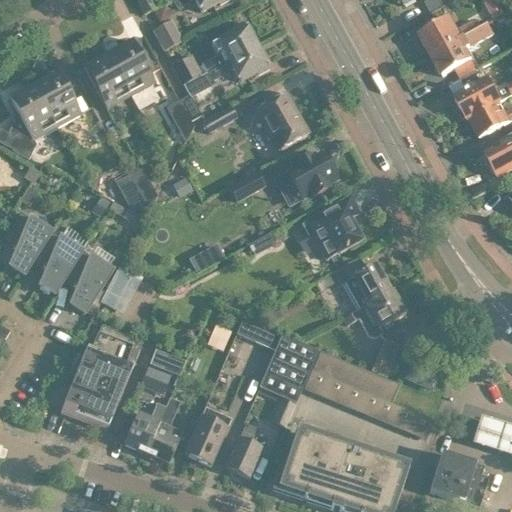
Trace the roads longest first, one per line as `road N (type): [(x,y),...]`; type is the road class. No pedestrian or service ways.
road 1 (tertiary): [(511,324),(453,258),(315,0)]
road 2 (unclassified): [(218,511),(26,451)]
road 3 (unclassified): [(107,0),(129,12),(179,94)]
